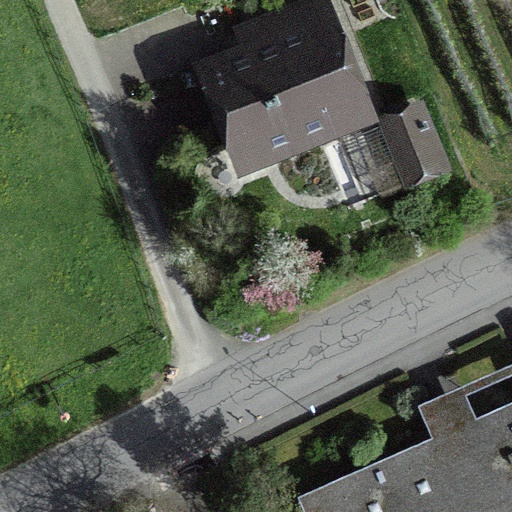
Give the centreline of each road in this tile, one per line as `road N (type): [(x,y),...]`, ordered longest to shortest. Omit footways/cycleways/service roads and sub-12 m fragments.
road 1 (residential): [(53,0),(220,402)]
road 2 (residential): [(220,402),(511,260)]
road 3 (residential): [(8,511),(220,402)]
